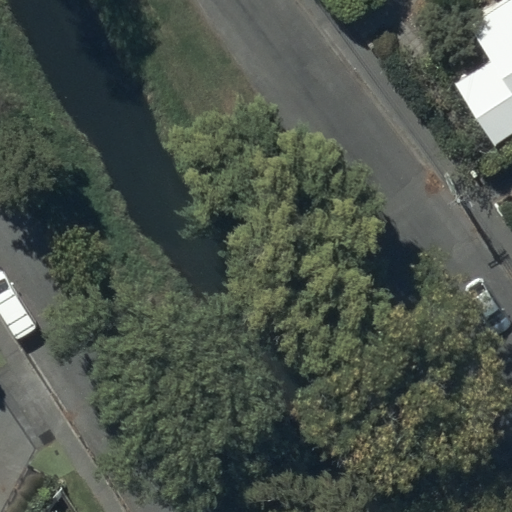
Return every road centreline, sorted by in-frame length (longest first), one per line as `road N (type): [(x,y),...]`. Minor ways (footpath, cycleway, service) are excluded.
road 1 (residential): [(253,0),(511,356)]
road 2 (residential): [(175,511),(0,217)]
